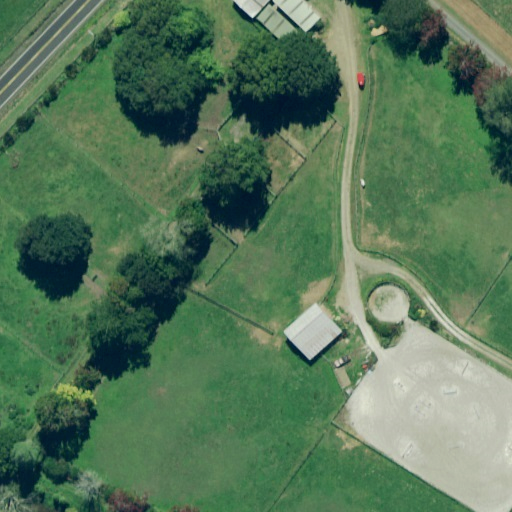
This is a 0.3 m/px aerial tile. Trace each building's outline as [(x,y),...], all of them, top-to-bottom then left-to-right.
[(272,0),(235,0),(255,18),(272,0)] [(322,19),(302,0),(278,0),(277,1),(309,33),(322,19)] [(306,37),(274,6),(260,20),(292,51),(306,37)] [(407,294),(403,289),(401,287),(397,285),(394,284),(390,283),(386,283),(383,284),(379,285),(376,287),(373,289),(371,292),(369,295),(368,299),(367,303),(367,306),(368,310),(369,314),(371,317),(373,320),(376,322),(379,324),(383,325),(386,326),(390,326),(394,325),(397,324),(401,322),(403,320),(406,317),(408,314),(409,310),(410,306),(410,303),(409,299),(408,296),(407,294)] [(344,333),(319,305),(287,333),(312,361),(344,333)] [(475,511),(511,511),(511,383),(410,315),(340,421),(475,511)] [(362,337),(357,332),(335,357),(341,362),(362,337)]
